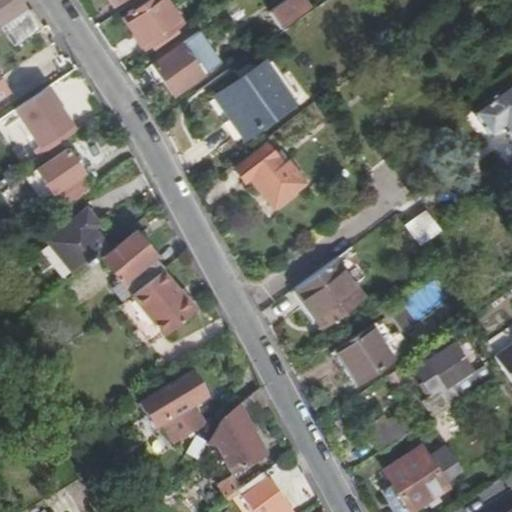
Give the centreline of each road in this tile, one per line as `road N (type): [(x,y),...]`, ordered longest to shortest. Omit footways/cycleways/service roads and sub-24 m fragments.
road 1 (residential): [(345,511),(212,260),(51,0)]
road 2 (unknown): [(240,317),(405,190)]
road 3 (track): [(0,356),(114,511)]
